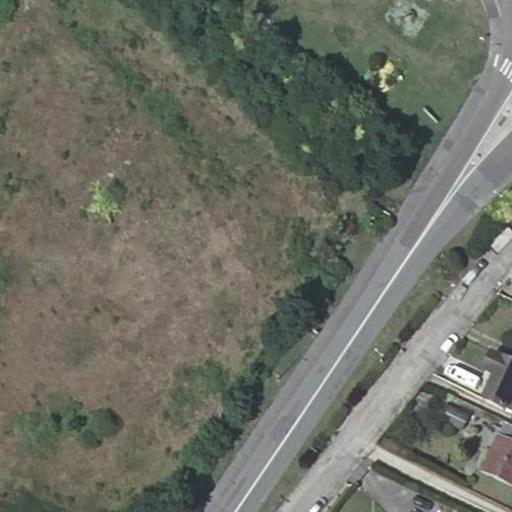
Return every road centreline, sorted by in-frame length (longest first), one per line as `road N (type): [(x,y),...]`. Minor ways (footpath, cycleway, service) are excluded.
road 1 (secondary): [(232,511),(511,112)]
road 2 (residential): [(511,233),(289,511)]
